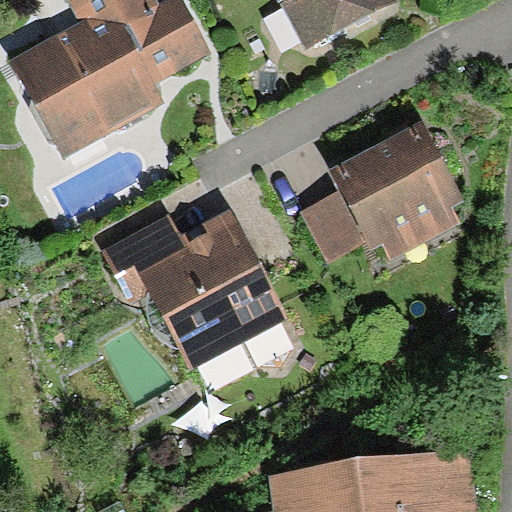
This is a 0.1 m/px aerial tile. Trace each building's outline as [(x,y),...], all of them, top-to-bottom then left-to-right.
[(69,73),(6,102),(51,198),(225,118),(169,0),(42,0),(37,3),(69,73)] [(283,0),(310,52),(397,7),(393,0),(283,0)] [(421,129),(336,171),(382,259),(466,216),(421,129)] [(236,220),(137,267),(204,395),(302,346),(236,220)] [(439,511),(437,480),(265,493),(266,511),(439,511)]
